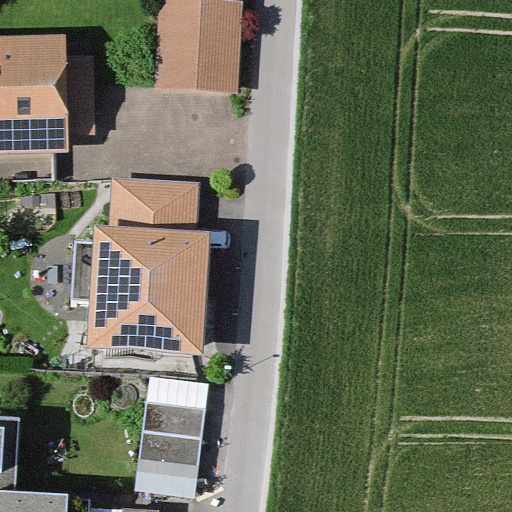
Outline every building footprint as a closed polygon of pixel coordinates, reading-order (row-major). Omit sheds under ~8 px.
[(229,14),(150,14),(150,107),(230,107),(229,14)] [(48,53),(0,54),(0,170),(51,169),(50,146),(88,145),(87,74),(48,75),(48,53)] [(192,198),(105,195),(103,251),(75,250),(72,369),(186,372),(192,198)] [(198,424),(140,419),(136,474),(194,478),(198,424)] [(0,501),(8,502),(11,438),(0,437),(0,501)]
